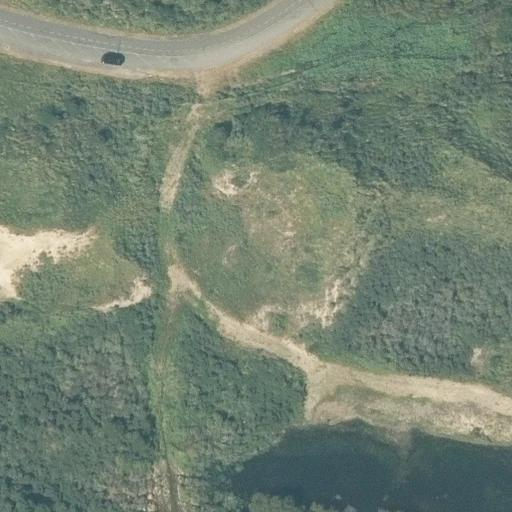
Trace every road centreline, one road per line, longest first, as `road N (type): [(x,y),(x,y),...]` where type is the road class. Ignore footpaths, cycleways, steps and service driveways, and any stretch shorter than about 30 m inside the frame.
road 1 (track): [(511,407),(453,389),(324,374),(224,327),(193,302),(166,249),(164,210),(208,46)]
road 2 (tertiary): [(0,19),(38,32),(179,51),(249,31),(303,0)]
